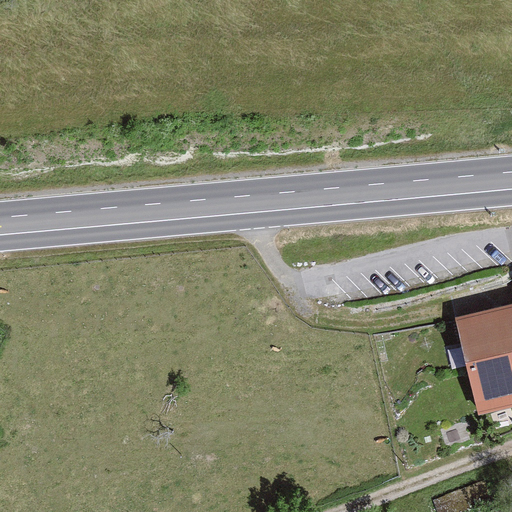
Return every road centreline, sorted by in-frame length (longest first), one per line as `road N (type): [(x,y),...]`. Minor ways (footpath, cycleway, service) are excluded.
road 1 (primary): [(511,180),(0,226)]
road 2 (track): [(511,450),(349,511)]
